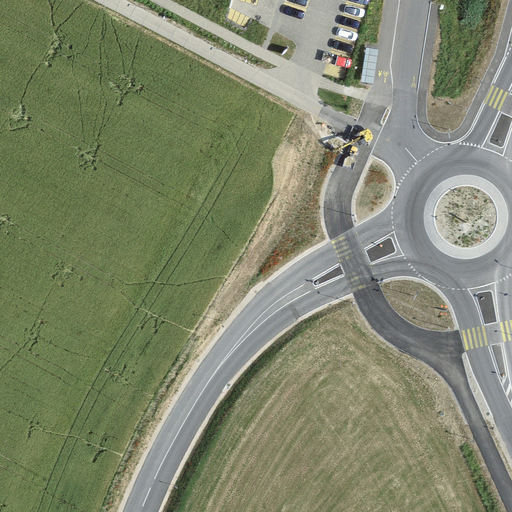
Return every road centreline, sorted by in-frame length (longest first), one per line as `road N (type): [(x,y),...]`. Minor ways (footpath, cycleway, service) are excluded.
road 1 (tertiary): [(148,511),(232,354),(270,312),(412,239)]
road 2 (residential): [(415,0),(400,123),(428,173)]
road 3 (secondary): [(480,273),(511,401)]
